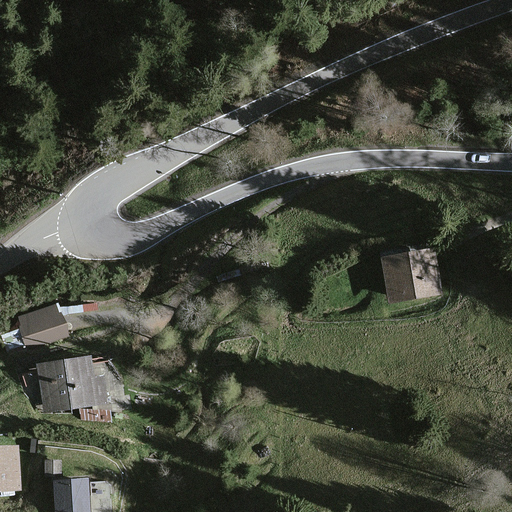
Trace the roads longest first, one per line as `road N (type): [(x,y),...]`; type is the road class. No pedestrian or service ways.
road 1 (tertiary): [(504,0),(322,74),(121,176),(84,198),(74,228)]
road 2 (tertiary): [(74,228),(79,239),(105,246),(303,169),(388,159),(511,162)]
